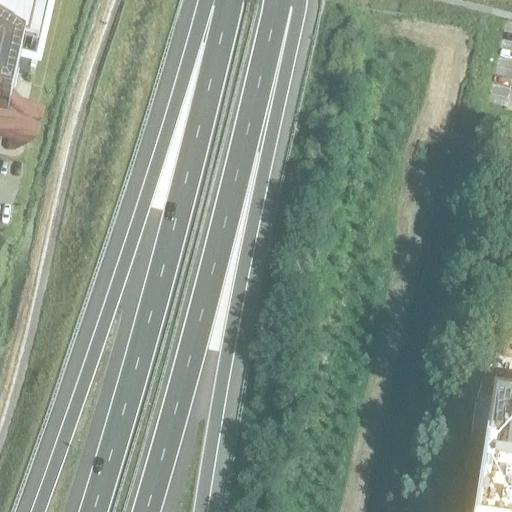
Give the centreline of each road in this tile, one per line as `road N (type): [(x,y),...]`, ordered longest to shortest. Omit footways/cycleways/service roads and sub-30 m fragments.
road 1 (motorway): [(228,3),(143,205),(37,511)]
road 2 (motorway): [(228,3),(91,511)]
road 3 (motorway): [(143,511),(277,4)]
road 4 (motorway): [(200,511),(277,4)]
